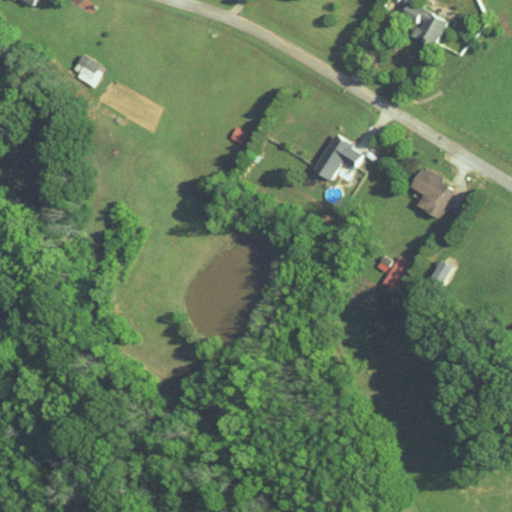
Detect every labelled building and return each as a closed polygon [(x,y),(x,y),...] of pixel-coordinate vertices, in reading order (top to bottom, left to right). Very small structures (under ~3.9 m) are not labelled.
[(14,0),(27,10),(35,0),(14,0)] [(103,68),(86,58),(75,78),(92,87),(103,68)] [(228,137),(239,144),(246,133),(235,126),(228,137)] [(341,161),(353,168),(363,153),(333,135),(312,170),(329,180),(341,161)] [(415,205),(437,218),(453,191),(439,183),(442,177),(422,165),(409,187),(422,194),(415,205)] [(392,292),(408,262),(396,256),(380,285),(392,292)]
